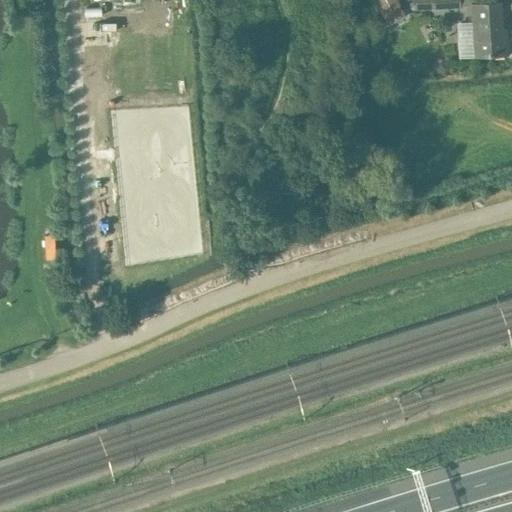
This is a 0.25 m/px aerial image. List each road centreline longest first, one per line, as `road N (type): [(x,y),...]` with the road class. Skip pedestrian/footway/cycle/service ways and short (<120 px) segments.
road 1 (unclassified): [(0,381),(254,282),(511,207)]
road 2 (motorway): [(511,472),(385,511)]
